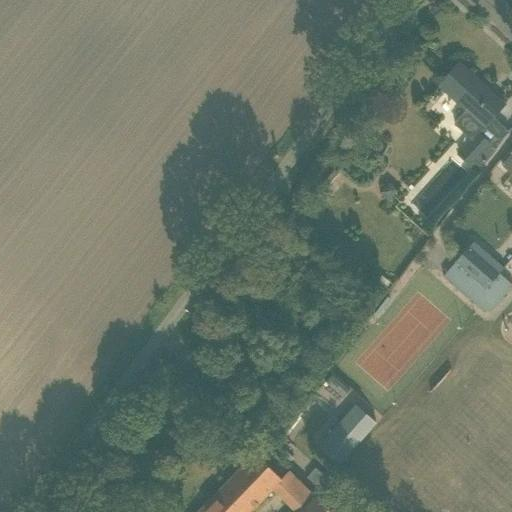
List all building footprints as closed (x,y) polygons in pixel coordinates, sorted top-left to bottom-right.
[(495,151),(491,147),(477,134),(504,104),(459,64),(440,85),(466,109),(454,123),(473,140),(459,156),(476,172),(495,151)] [(511,153),(502,165),(511,173),(511,153)] [(389,182),(380,193),(388,200),(398,190),(389,182)] [(474,242),(443,276),(484,312),(490,312),(511,287),(511,284),(499,273),(504,268),(474,242)] [(318,447),(339,465),(376,423),(356,405),(318,447)] [(289,470),(281,478),(255,453),(198,511),(251,511),(272,490),(293,511),(299,511),(315,497),(289,470)] [(322,511),(313,503),(303,511),(322,511)]
